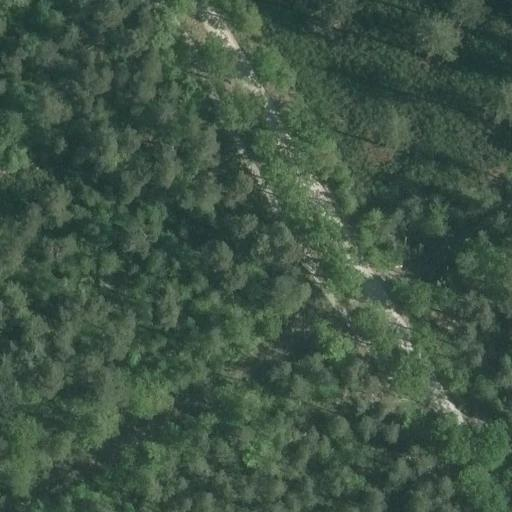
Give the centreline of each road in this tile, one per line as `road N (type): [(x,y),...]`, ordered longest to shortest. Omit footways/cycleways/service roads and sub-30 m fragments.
road 1 (track): [(376,295),(13,511)]
road 2 (track): [(376,295),(199,0)]
road 3 (track): [(506,511),(376,295)]
